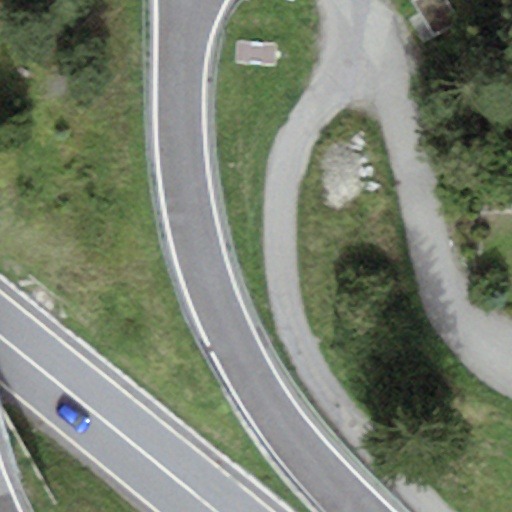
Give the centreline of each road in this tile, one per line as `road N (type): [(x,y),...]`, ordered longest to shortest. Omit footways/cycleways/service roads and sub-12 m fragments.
road 1 (primary): [(356,511),(264,398),(204,272),(182,147),(183,37),(192,0)]
road 2 (unclassified): [(435,511),(386,465),(307,363),(278,249),(286,167),(298,137),(371,35)]
road 3 (unclassified): [(371,35),(450,296),(482,344),(511,363)]
road 4 (primary): [(213,511),(0,339)]
